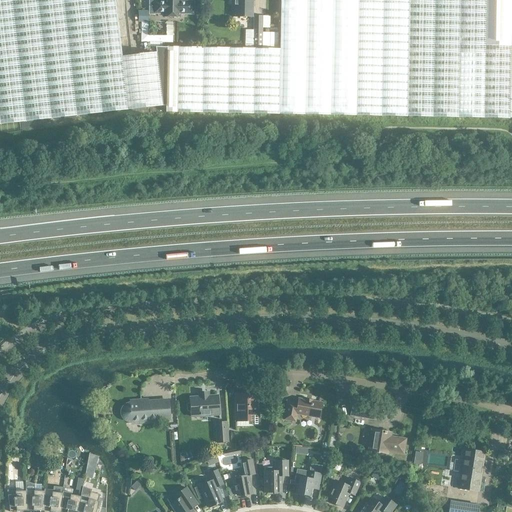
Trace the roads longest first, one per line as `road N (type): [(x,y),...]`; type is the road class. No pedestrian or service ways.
road 1 (residential): [(0,396),(48,346),(83,334),(314,322),(511,347)]
road 2 (motorway): [(0,270),(267,244),(511,239)]
road 3 (motorway): [(511,206),(265,212),(0,236)]
road 4 (residential): [(511,410),(324,376),(175,379)]
